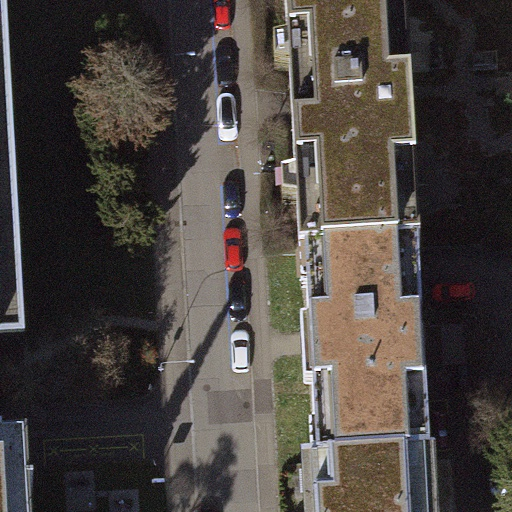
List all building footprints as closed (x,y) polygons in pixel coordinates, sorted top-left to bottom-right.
[(6,0),(0,0),(0,354),(26,353),(6,0)] [(280,0),(294,251),(306,250),(412,245),(398,0),(280,0)] [(306,250),(316,463),(420,457),(412,245),(306,250)] [(0,511),(35,511),(31,436),(0,437),(0,511)] [(316,463),(304,464),(306,511),(422,511),(420,457),(316,463)]
